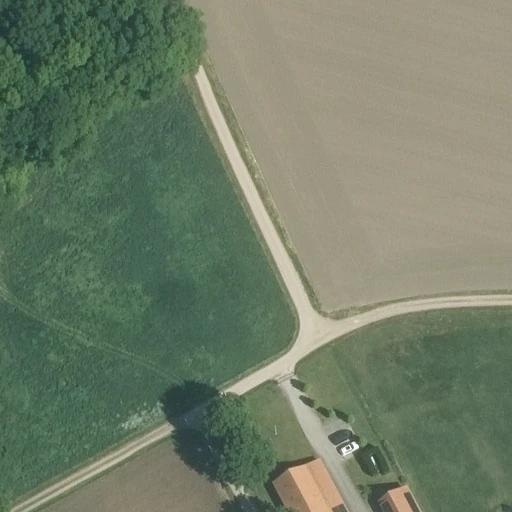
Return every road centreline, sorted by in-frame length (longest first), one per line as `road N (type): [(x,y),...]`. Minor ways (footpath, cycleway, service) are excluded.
road 1 (track): [(167,0),(323,346)]
road 2 (track): [(511,301),(375,321),(208,410)]
road 3 (track): [(208,410),(11,511)]
